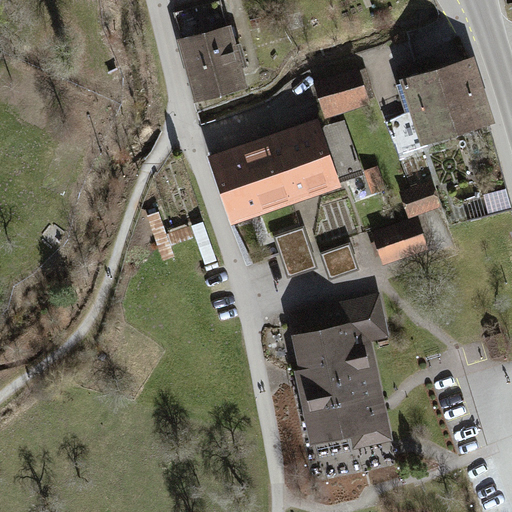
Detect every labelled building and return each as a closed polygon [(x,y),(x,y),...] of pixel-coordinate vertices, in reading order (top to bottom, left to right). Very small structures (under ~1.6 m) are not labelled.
[(233,46),(221,1),(176,13),(198,96),(243,84),(239,68),(246,66),(240,44),(233,46)] [(471,62),(440,72),(458,128),(489,118),(471,62)] [(359,71),(316,84),(325,113),(368,100),(359,71)] [(458,128),(440,72),(412,81),(399,85),(407,112),(417,108),(418,115),(389,128),(399,154),(422,147),(420,140),(458,128)] [(16,93),(4,109),(35,132),(47,116),(16,93)] [(71,121),(48,181),(67,188),(89,128),(71,121)] [(317,129),(281,142),(299,194),(361,173),(343,122),(318,130),(317,129)] [(234,149),(211,157),(232,217),(299,194),(281,142),(237,157),(234,149)] [(377,166),(366,170),(374,192),(384,189),(377,166)] [(430,183),(403,193),(412,215),(438,204),(430,183)] [(414,222),(378,235),(387,259),(423,246),(414,222)] [(316,267),(303,227),(275,236),(288,276),(316,267)] [(349,243),(321,253),(330,278),(358,268),(349,243)] [(377,420),(385,418),(367,332),(385,328),(378,297),(352,303),(377,420)] [(299,341),(318,432),(351,426),(355,445),(389,438),(385,418),(377,420),(352,303),(300,314),(306,340),(299,341)] [(505,353),(499,335),(488,338),(494,356),(505,353)]
